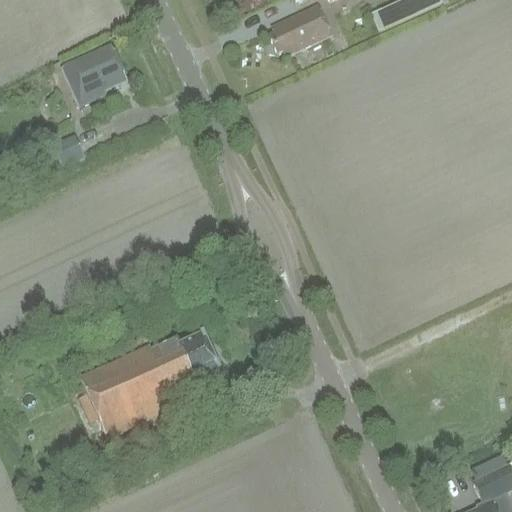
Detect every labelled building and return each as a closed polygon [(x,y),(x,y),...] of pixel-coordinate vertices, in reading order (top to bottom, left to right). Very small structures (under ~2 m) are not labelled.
[(441,8),(437,0),(410,0),(369,19),(377,37),(441,8)] [(286,58),(330,38),(317,8),(274,29),(277,36),(270,40),(278,57),(284,54),(286,58)] [(111,49),(61,72),(79,111),(106,99),(104,95),(127,85),(111,49)] [(72,138),(51,147),(61,170),(82,161),(72,138)] [(149,349),(79,381),(107,442),(172,413),(169,408),(198,395),(199,395),(195,387),(219,376),(202,340),(179,351),(175,344),(152,355),(149,349)] [(97,458),(84,464),(88,473),(101,467),(97,458)] [(511,466),(508,468),(508,470),(475,486),(474,485),(472,486),(482,508),(476,510),(476,511),(511,511),(511,510),(511,466)]
